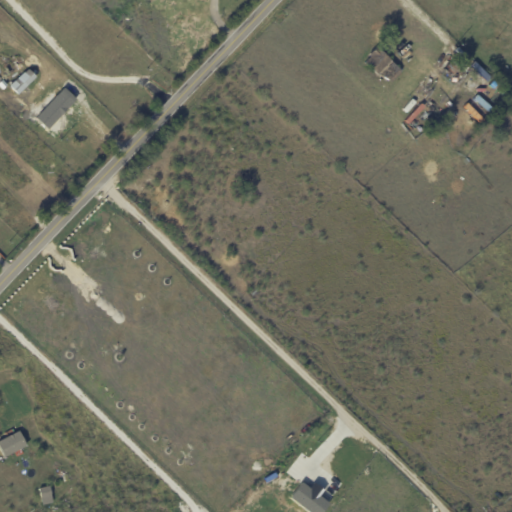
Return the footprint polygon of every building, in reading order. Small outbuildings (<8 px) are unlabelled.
[(401,70),(390,81),(382,72),(378,76),(366,63),(372,57),(370,55),(378,47),(401,70)] [(8,86),(17,95),(35,77),(27,68),(8,86)] [(440,96),(439,95),(438,97),(434,93),(435,91),(431,86),(438,79),(448,89),(451,87),(454,90),(443,99),(440,96)] [(483,107),(470,121),(451,103),(472,81),(478,87),(471,96),(483,107)] [(26,446),(0,459),(0,442),(20,432),(26,446)] [(307,511),(319,511),(327,502),(299,481),(288,497),(307,511)]
